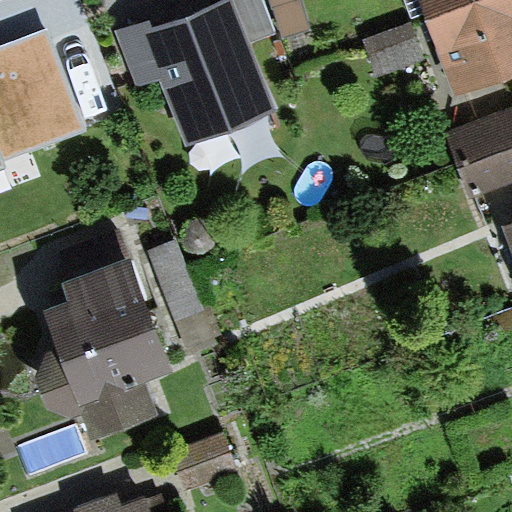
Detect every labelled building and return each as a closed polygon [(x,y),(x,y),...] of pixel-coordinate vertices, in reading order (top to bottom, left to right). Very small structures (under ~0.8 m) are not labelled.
[(189,0),(153,14),(150,8),(115,22),(137,78),(161,69),(187,135),(279,98),(254,35),(279,25),(268,0),(189,0)] [(304,0),(273,0),(283,30),(311,22),(304,0)] [(511,0),(426,0),(425,1),(456,83),(511,62),(511,0)] [(426,53),(412,15),(360,34),(374,71),(426,53)] [(17,53),(41,117),(104,94),(80,30),(17,53)] [(511,175),(511,100),(449,124),(473,190),(511,175)] [(0,157),(17,151),(0,103),(0,157)] [(219,339),(176,232),(149,243),(192,350),(219,339)] [(46,289),(61,330),(47,335),(37,357),(52,393),(72,402),(84,398),(93,422),(160,397),(147,361),(177,351),(134,237),(64,263),(70,280),(46,289)] [(0,399),(0,455),(20,447),(0,399)] [(239,466),(224,426),(172,445),(186,485),(239,466)] [(71,511),(190,511),(185,499),(158,509),(148,484),(124,493),(120,481),(72,499),(76,510),(71,511)]
